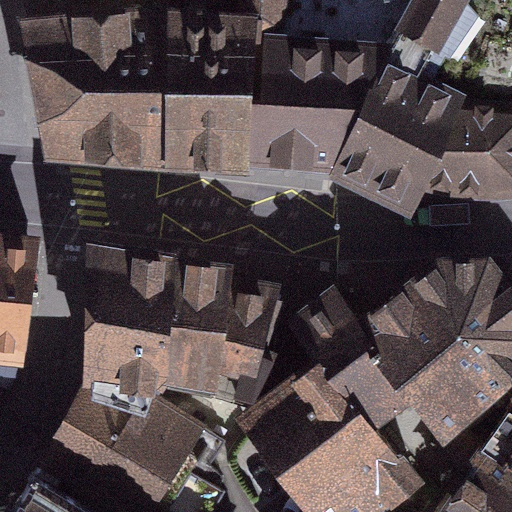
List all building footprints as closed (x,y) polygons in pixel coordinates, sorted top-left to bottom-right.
[(164,0),(172,14),(171,157),(251,157),(256,41),(281,42),(285,0),(164,0)] [(418,0),(387,52),(341,164),(369,171),(367,196),(413,203),(425,185),(450,112),(455,103),(425,81),(476,10),(466,0),(418,0)] [(172,14),(33,20),(55,147),(171,157),(172,14)] [(256,41),(251,157),(341,164),(387,52),(281,42),(256,41)] [(511,115),(450,112),(425,185),(511,184),(511,115)] [(0,239),(0,382),(11,386),(20,373),(33,242),(0,239)] [(139,405),(147,393),(167,373),(174,260),(96,251),(92,379),(139,405)] [(174,260),(167,373),(182,372),(180,387),(207,396),(210,386),(231,282),(233,271),(174,260)] [(452,351),(496,399),(507,390),(500,381),(511,369),(511,288),(489,260),(439,263),(407,286),(463,340),(452,351)] [(231,282),(210,386),(231,391),(249,404),(269,359),(253,354),(279,291),(231,282)] [(407,286),(361,327),(413,390),(455,441),(496,399),(452,351),(463,340),(407,286)] [(319,362),(376,427),(413,390),(361,327),(337,293),(294,327),(319,362)] [(387,511),(385,510),(418,482),(376,427),(319,362),(252,417),(320,511),(387,511)] [(139,405),(92,379),(47,459),(129,511),(214,511),(226,491),(177,462),(197,426),(147,393),(139,405)] [(511,408),(482,451),(511,471),(511,408)] [(511,511),(511,471),(482,451),(473,461),(482,467),(450,511),(511,511)] [(94,511),(36,474),(10,511),(94,511)]
